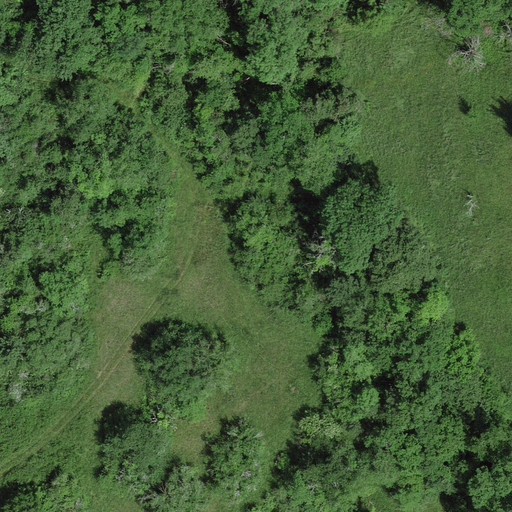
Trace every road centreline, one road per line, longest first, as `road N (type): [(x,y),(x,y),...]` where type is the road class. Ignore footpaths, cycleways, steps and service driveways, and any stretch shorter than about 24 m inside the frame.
road 1 (track): [(400,511),(352,431),(232,272),(213,203),(177,143),(112,90),(0,57)]
road 2 (track): [(352,197),(213,203)]
